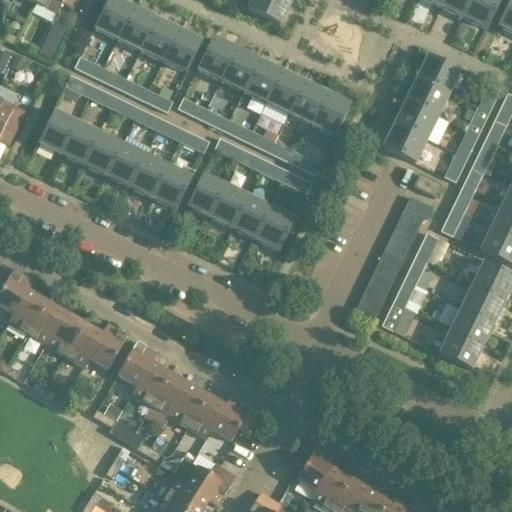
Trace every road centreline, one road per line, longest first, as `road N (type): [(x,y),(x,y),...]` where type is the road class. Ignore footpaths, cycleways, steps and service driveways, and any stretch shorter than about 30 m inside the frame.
road 1 (residential): [(322,354),(0,193)]
road 2 (residential): [(291,417),(0,259)]
road 3 (residential): [(508,450),(322,354)]
road 4 (residential): [(450,511),(291,417)]
